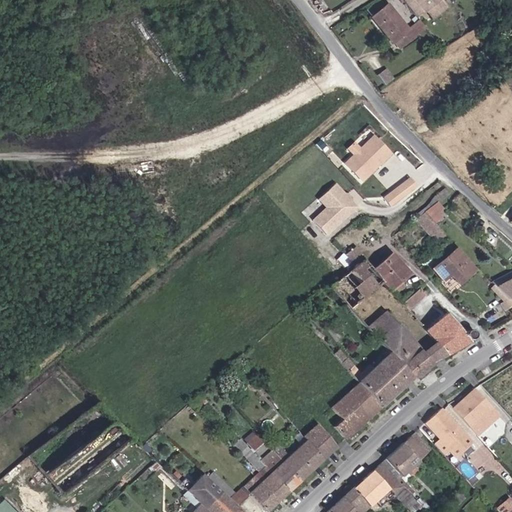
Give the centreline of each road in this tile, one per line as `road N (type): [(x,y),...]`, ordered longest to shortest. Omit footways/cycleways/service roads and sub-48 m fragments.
road 1 (unclassified): [(299,0),(411,141),(511,230)]
road 2 (residential): [(511,339),(424,403),(304,511)]
